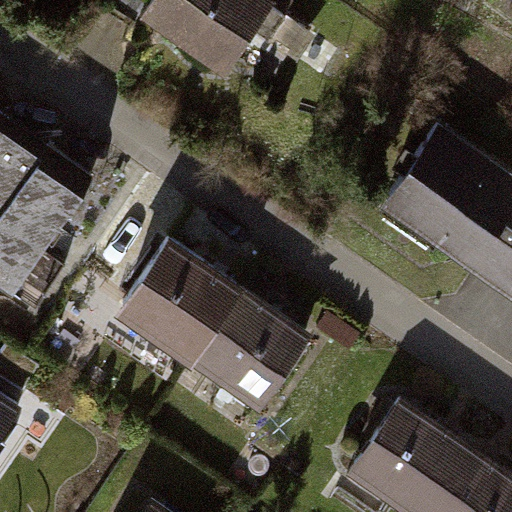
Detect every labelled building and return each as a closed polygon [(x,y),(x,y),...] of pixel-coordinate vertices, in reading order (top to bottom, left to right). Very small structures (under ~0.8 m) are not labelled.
[(284,7),(273,0),(160,0),(148,18),(234,78),(284,7)] [(0,124),(0,219),(3,222),(0,226),(0,285),(18,298),(93,188),(46,156),(0,124)] [(511,176),(437,126),(387,201),(511,285),(511,176)] [(107,311),(188,368),(238,296),(158,239),(107,311)] [(308,345),(238,296),(188,368),(258,417),(308,345)] [(0,442),(27,404),(0,386),(0,442)] [(348,479),(395,511),(433,511),(473,453),(400,403),(348,479)] [(511,511),(511,479),(473,453),(433,511),(511,511)] [(166,511),(145,499),(137,511),(166,511)]
